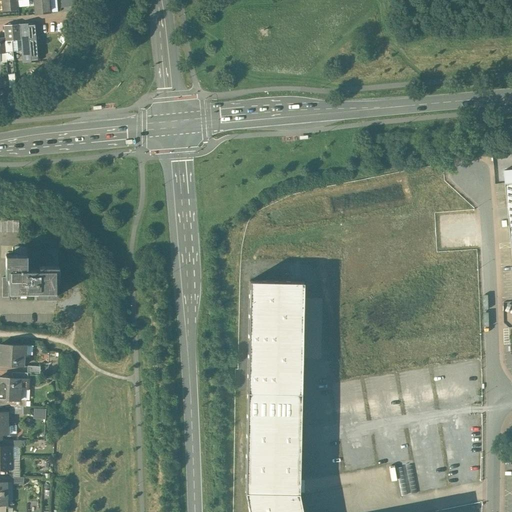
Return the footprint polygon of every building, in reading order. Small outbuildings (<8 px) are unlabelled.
[(17,0),(1,0),(2,1),(0,0),(0,10),(2,11),(3,12),(18,10),(17,1),(18,1),(18,0),(17,0)] [(49,0),(17,0),(18,0),(21,0),(33,0),(35,14),(51,13),(49,0)] [(20,24),(4,25),(5,37),(5,41),(21,40),(23,56),(39,54),(37,28),(20,30),(20,24)] [(19,221),(0,220),(0,232),(19,233),(19,221)] [(58,246),(26,247),(26,255),(27,255),(27,270),(39,270),(39,266),(58,266),(58,246)] [(39,270),(27,270),(27,255),(26,255),(6,255),(6,278),(8,278),(8,293),(37,293),(37,297),(56,297),(56,282),(58,282),(58,266),(39,266),(39,270)] [(247,391),(300,392),(302,282),(249,281),(247,391)] [(27,345),(0,344),(0,364),(22,366),(23,355),(26,355),(27,345)] [(11,378),(0,377),(0,399),(19,400),(19,399),(20,389),(26,389),(27,373),(11,372),(11,378)] [(300,392),(247,391),(245,490),(298,491),(300,392)] [(35,407),(35,417),(47,417),(47,407),(35,407)] [(2,446),(0,446),(0,457),(11,458),(11,446),(2,446)] [(11,458),(0,457),(0,468),(11,469),(11,458)] [(301,511),(298,493),(298,491),(245,490),(245,492),(249,511),(301,511)]
